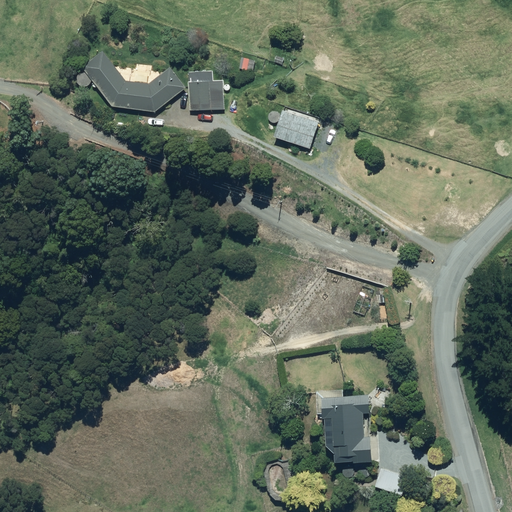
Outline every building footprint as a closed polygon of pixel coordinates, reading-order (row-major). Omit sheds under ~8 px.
[(103,53),(83,69),(115,109),(157,112),(187,89),(172,70),(153,84),(146,84),(147,74),(135,73),(134,82),(126,81),(103,53)] [(224,81),(188,81),(188,113),(225,113),(224,81)] [(317,125),(280,113),(271,139),(308,151),(317,125)] [(335,452),(335,463),(373,462),(371,394),(346,395),(345,389),(318,389),(318,417),(322,416),(323,453),(335,452)] [(403,497),(409,478),(380,467),(373,486),(403,497)]
